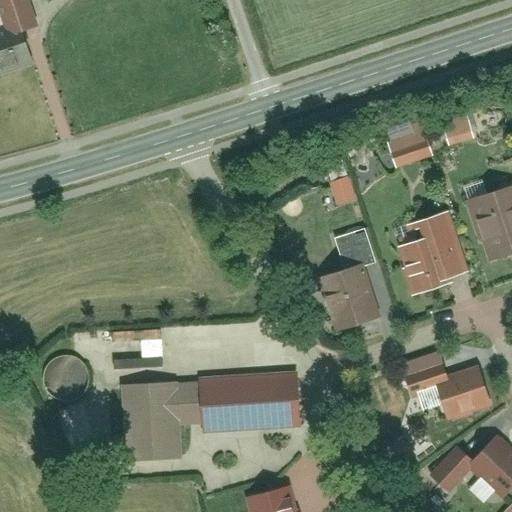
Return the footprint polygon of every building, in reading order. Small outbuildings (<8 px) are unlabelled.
[(0,0),(0,64),(40,51),(22,0),(0,0)] [(511,216),(476,227),(494,283),(511,277),(511,216)] [(438,243),(451,280),(467,275),(454,238),(438,243)] [(375,255),(347,264),(357,295),(385,286),(375,255)] [(425,314),(458,303),(443,259),(410,270),(425,314)] [(387,339),(371,291),(333,304),(348,352),(387,339)] [(424,411),(457,400),(451,383),(418,394),(424,411)] [(489,392),(450,403),(460,438),(499,427),(489,392)] [(193,405),(140,408),(145,484),(195,481),(193,440),(217,438),(218,453),(323,447),(321,409),(308,409),(308,398),(217,403),(217,419),(194,420),(193,405)] [(511,506),(511,462),(506,458),(484,483),(511,506)] [(481,478),(468,467),(444,493),(457,505),(481,478)] [(298,511),(295,500),(247,511),(298,511)]
